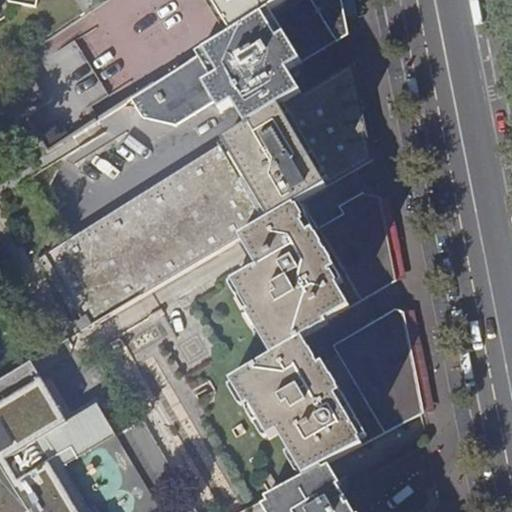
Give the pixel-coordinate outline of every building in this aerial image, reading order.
[(240,115),(247,127),(301,93),(287,70),(294,66),(290,60),(287,54),(343,19),(339,0),(287,0),(284,2),(283,1),(232,33),(130,98),(141,116),(175,124),(212,100),(220,112),(233,103),(240,115)] [(210,0),(232,33),(283,1),(284,2),(287,0),(210,0)] [(294,66),(346,33),(343,19),(287,54),(290,60),(294,66)] [(80,332),(86,329),(200,262),(238,240),(301,203),(372,162),(365,129),(352,62),(301,93),(247,127),(216,146),(99,219),(37,257),(80,332)] [(321,467),(421,414),(402,313),(394,310),(331,346),(336,355),(317,366),(301,338),(326,324),(325,321),(391,284),(382,240),(373,202),(359,195),(337,209),(341,216),(316,231),(308,217),(301,203),(238,240),(246,253),(249,258),(256,270),(231,284),(240,300),(243,299),(250,312),(245,315),(270,357),(227,382),(243,408),(247,406),(266,438),(275,433),(302,477),(321,467)] [(393,285),(368,299),(378,317),(403,303),(393,285)] [(0,511),(88,511),(63,466),(115,436),(101,412),(71,430),(31,362),(2,378),(3,379),(0,380),(0,511)] [(263,498),(271,511),(347,511),(341,501),(329,481),(321,467),(302,477),(263,498)]
